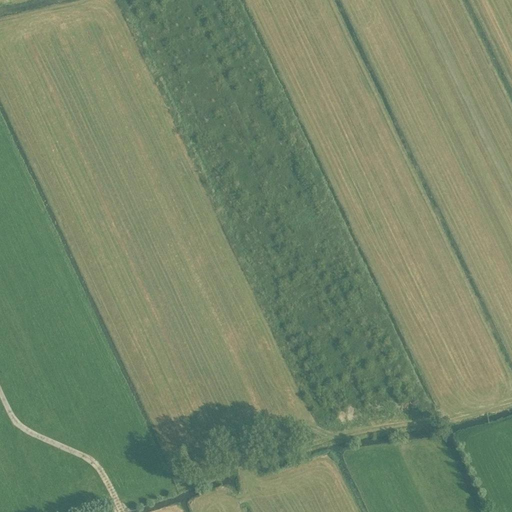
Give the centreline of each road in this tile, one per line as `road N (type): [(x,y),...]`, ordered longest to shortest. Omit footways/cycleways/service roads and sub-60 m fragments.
road 1 (track): [(511,402),(321,443),(117,511)]
road 2 (track): [(386,0),(511,260)]
road 3 (track): [(0,393),(13,424),(96,464),(122,511)]
